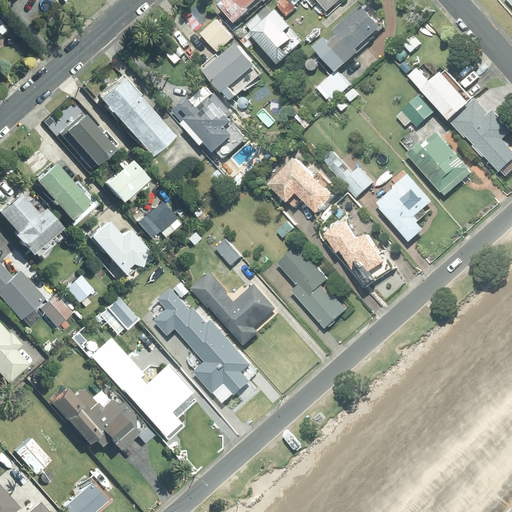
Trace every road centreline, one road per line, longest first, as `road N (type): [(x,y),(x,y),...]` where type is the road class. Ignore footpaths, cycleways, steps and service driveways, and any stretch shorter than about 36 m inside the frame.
road 1 (residential): [(179,511),(511,211)]
road 2 (residential): [(143,0),(0,126)]
